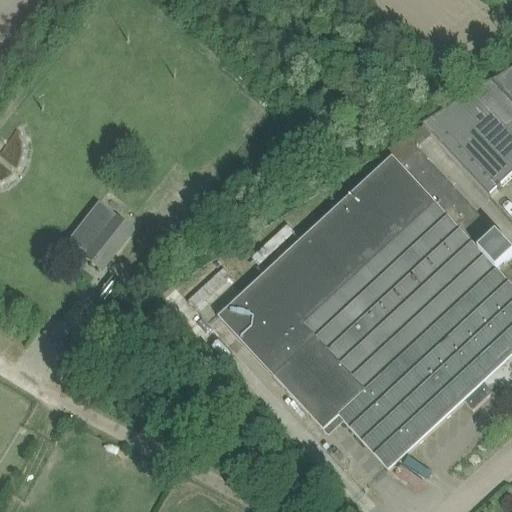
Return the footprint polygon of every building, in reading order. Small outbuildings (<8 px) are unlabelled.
[(511,74),(494,85),(511,104),(511,74)] [(435,121),(424,128),(489,199),(499,191),(511,178),(511,104),(494,85),(435,121)] [(394,161),(220,321),(326,434),(341,420),(390,473),(465,404),(474,413),(492,396),(500,404),(511,392),(511,252),(407,139),(387,152),(394,161)] [(114,215),(81,257),(102,273),(135,232),(114,215)] [(97,298),(94,302),(105,311),(123,287),(115,281),(101,300),(97,298)]
